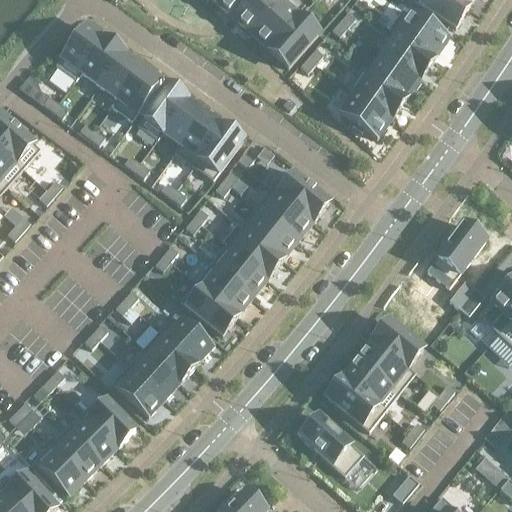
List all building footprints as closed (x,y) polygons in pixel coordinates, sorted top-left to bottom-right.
[(205,0),(216,8),(223,0),(205,0)] [(234,24),(255,0),(223,0),(216,8),(234,24)] [(252,40),(287,0),(255,0),(234,24),(242,32),(240,34),(249,42),(251,39),(252,40)] [(269,56),(299,23),(282,8),(288,0),(287,0),(252,40),(269,56)] [(468,12),(449,0),(416,0),(413,5),(456,33),(468,12)] [(476,0),(449,0),(468,12),(476,0)] [(448,44),(404,13),(390,33),(433,65),(448,44)] [(348,18),(340,27),(347,33),(355,24),(348,18)] [(288,73),(318,39),(299,23),(269,56),(288,73)] [(339,42),(347,33),(340,27),(332,36),(339,42)] [(75,85),(105,45),(85,31),(56,71),(75,85)] [(433,65),(390,33),(389,35),(397,40),(383,59),(419,84),(433,65)] [(100,91),(123,59),(105,45),(75,85),(76,86),(82,78),(100,91)] [(315,69),(323,60),(316,54),(308,63),(315,69)] [(112,112),(141,72),(123,59),(100,91),(117,104),(111,112),(112,112)] [(419,84),(383,59),(370,77),(362,72),(362,73),(405,104),(419,84)] [(315,69),(308,63),(300,72),(307,78),(315,69)] [(131,126),(161,86),(141,72),(112,112),(131,126)] [(405,104),(362,73),(348,92),(392,124),(405,104)] [(157,145),(187,104),(167,90),(137,131),(157,145)] [(392,124),(348,92),(347,93),(355,99),(341,118),(354,128),(352,131),(362,137),(364,135),(377,144),(392,124)] [(49,101),(43,109),(52,116),(58,108),(49,101)] [(175,158),(205,118),(187,104),(157,145),(158,146),(163,138),(180,150),(174,158),(175,158)] [(68,115),(58,108),(52,116),(62,124),(68,115)] [(194,172),(223,131),(205,118),(175,158),(194,172)] [(0,119),(0,153),(23,174),(40,155),(0,119)] [(95,135),(86,128),(80,136),(89,143),(95,135)] [(213,186),(243,146),(223,131),(194,172),(213,186)] [(105,142),(95,135),(89,143),(99,150),(105,142)] [(23,174),(0,153),(0,185),(7,192),(23,174)] [(244,170),(252,176),(260,167),(252,160),(244,170)] [(134,176),(140,168),(130,161),(124,169),(134,176)] [(150,175),(140,168),(134,176),(144,183),(150,175)] [(329,208),(287,174),(271,194),(313,227),(329,208)] [(230,177),(223,186),(231,192),(238,183),(230,177)] [(55,186),(47,195),(54,201),(62,192),(55,186)] [(223,202),(231,192),(223,186),(215,195),(223,202)] [(171,203),(177,195),(167,188),(161,196),(171,203)] [(313,227),(271,194),(256,212),(299,245),(313,227)] [(46,210),(54,201),(47,195),(39,204),(46,210)] [(186,202),(177,195),(171,203),(180,210),(186,202)] [(299,245),(256,212),(241,231),(283,265),(299,245)] [(200,214),(193,224),(201,230),(208,220),(200,214)] [(23,222),(15,231),(23,237),(31,228),(23,222)] [(193,239),(201,230),(193,224),(185,233),(193,239)] [(433,269),(427,277),(449,293),(455,286),(470,266),(485,246),(463,229),(453,242),(450,240),(443,249),(446,251),(433,269)] [(15,246),(23,237),(15,231),(7,240),(15,246)] [(283,265),(241,231),(240,232),(248,238),(234,255),(226,249),(226,250),(268,284),(283,265)] [(268,284),(226,250),(211,269),(253,302),(268,284)] [(170,252),(163,261),(171,267),(178,258),(170,252)] [(163,277),(171,267),(163,261),(155,270),(163,277)] [(253,302),(211,269),(196,287),(238,321),(253,302)] [(502,297),(479,321),(499,339),(499,340),(511,325),(511,286),(510,289),(507,286),(499,295),(502,297)] [(238,321),(196,287),(180,307),(222,341),(238,321)] [(465,287),(449,306),(459,314),(474,295),(465,287)] [(474,295),(459,314),(468,322),(484,303),(474,295)] [(131,296),(123,305),(131,312),(139,303),(131,296)] [(122,320),(131,312),(123,305),(115,314),(122,320)] [(212,353),(175,320),(159,337),(195,371),(212,353)] [(511,325),(499,340),(511,351),(511,325)] [(388,326),(372,346),(414,380),(415,379),(408,373),(423,354),(388,326)] [(100,330),(92,338),(100,345),(108,336),(100,330)] [(195,371),(159,337),(143,354),(180,388),(195,371)] [(92,354),(100,345),(92,338),(84,347),(92,354)] [(372,346),(357,365),(399,399),(414,380),(372,346)] [(180,388),(143,354),(128,371),(165,405),(180,388)] [(357,365),(342,383),(384,417),(399,399),(357,365)] [(165,405),(128,371),(112,389),(148,422),(165,405)] [(58,375),(49,384),(56,391),(65,382),(58,375)] [(342,383),(327,403),(369,437),(384,417),(342,383)] [(48,399),(56,391),(49,384),(41,392),(48,399)] [(447,390),(439,400),(447,406),(454,396),(447,390)] [(135,436),(100,400),(83,417),(118,453),(118,452),(118,453),(135,436)] [(439,400),(432,409),(439,415),(447,406),(439,400)] [(25,407),(17,416),(24,423),(32,415),(25,407)] [(500,449),(511,431),(511,417),(506,413),(487,440),(500,449)] [(15,432),(24,423),(17,416),(8,424),(15,432)] [(118,453),(83,417),(67,433),(102,469),(118,453)] [(300,442),(345,482),(363,461),(319,421),(300,442)] [(417,428),(409,437),(417,443),(424,434),(417,428)] [(102,469),(67,433),(50,450),(86,485),(102,469)] [(409,437),(402,446),(409,452),(417,443),(409,437)] [(86,485),(50,450),(34,466),(69,502),(70,500),(72,503),(81,494),(78,492),(86,485)] [(499,490),(509,479),(487,458),(476,469),(499,490)] [(54,511),(20,473),(1,490),(21,511),(54,511)] [(409,481),(393,500),(402,508),(418,489),(409,481)] [(511,487),(509,485),(500,494),(511,503),(511,487)] [(21,511),(1,490),(0,491),(0,511),(21,511)] [(260,511),(255,507),(257,504),(249,496),(247,499),(245,497),(233,509),(231,507),(226,511),(260,511)] [(452,511),(442,503),(434,511),(452,511)]
